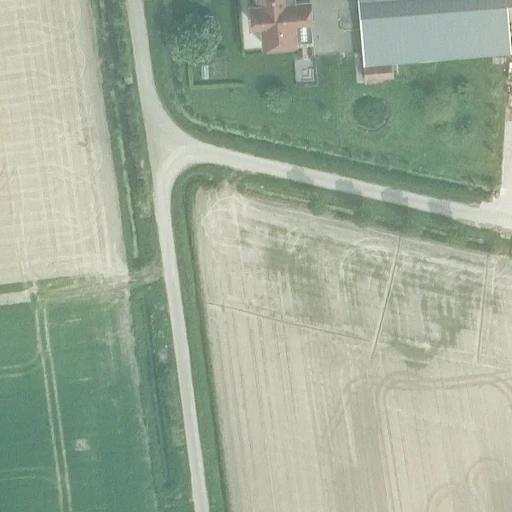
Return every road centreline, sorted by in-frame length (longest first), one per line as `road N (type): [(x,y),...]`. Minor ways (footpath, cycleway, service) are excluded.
road 1 (unclassified): [(154,150),(182,147),(511,221)]
road 2 (unclassified): [(201,511),(154,150)]
road 3 (unclassified): [(154,150),(134,0)]
